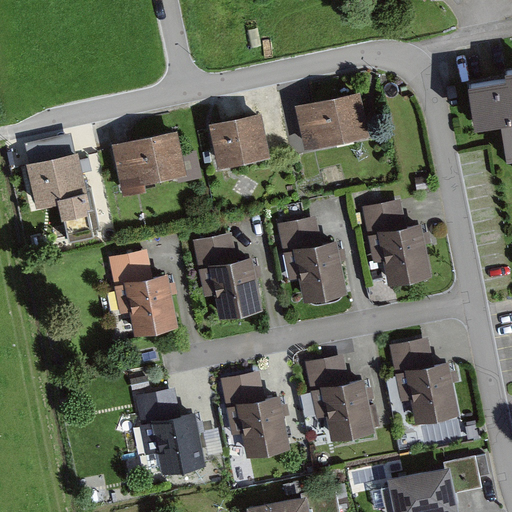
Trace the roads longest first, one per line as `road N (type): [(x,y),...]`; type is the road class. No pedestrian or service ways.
road 1 (residential): [(11,132),(377,52),(405,56),(431,90),(511,472)]
road 2 (unknown): [(139,356),(477,307)]
